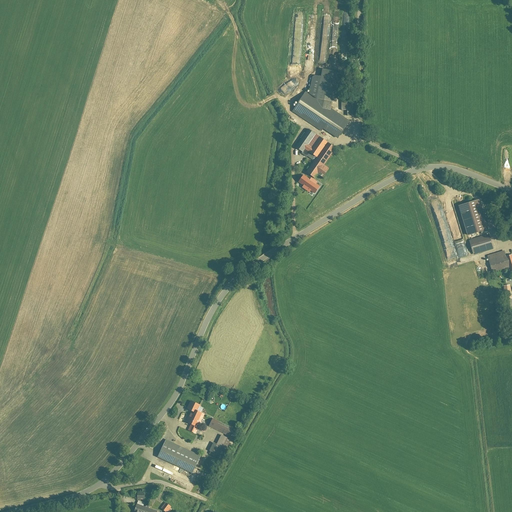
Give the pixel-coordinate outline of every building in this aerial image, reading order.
[(325,129),(340,140),(352,122),(333,109),(334,103),(339,104),(344,75),(323,71),(322,78),(314,77),(311,94),(308,92),(293,112),(323,133),(325,129)] [(342,112),(348,112),(348,117),(354,117),(354,101),(342,101),(342,112)] [(331,169),(327,167),(340,149),(309,128),(296,148),(316,162),(309,173),(317,178),(319,175),(325,179),(331,169)] [(483,201),(460,208),(469,238),(491,232),(483,201)] [(471,242),(476,256),(495,250),(491,236),(471,242)] [(493,271),(509,267),(511,277),(511,276),(511,255),(508,257),(507,253),(489,258),(493,271)] [(494,318),(498,334),(509,332),(505,315),(494,318)] [(193,410),(181,436),(194,442),(202,424),(205,425),(208,417),(193,410)] [(214,420),(210,429),(233,439),(237,430),(214,420)] [(211,452),(225,458),(232,440),(222,436),(218,444),(215,443),(211,452)] [(167,442),(159,459),(193,475),(201,458),(167,442)] [(207,461),(198,481),(208,485),(216,465),(207,461)]
